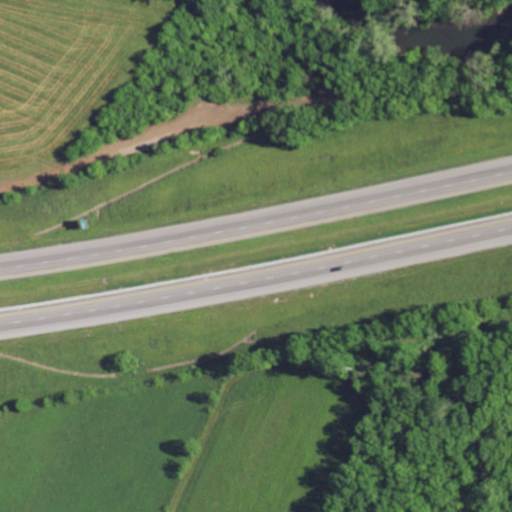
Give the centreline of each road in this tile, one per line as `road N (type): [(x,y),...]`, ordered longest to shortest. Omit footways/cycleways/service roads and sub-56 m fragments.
road 1 (motorway): [(511,168),(173,239),(0,266)]
road 2 (motorway): [(0,327),(212,293),(511,230)]
